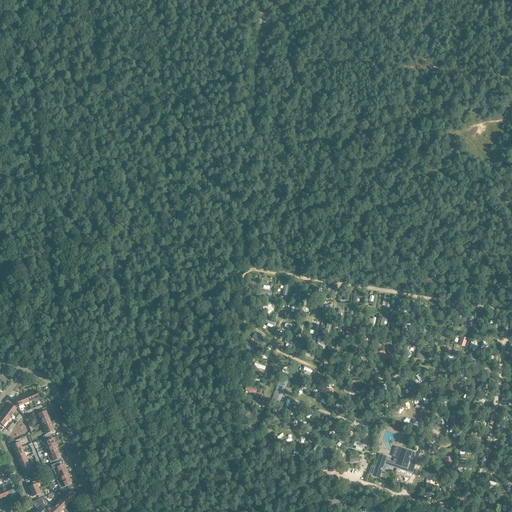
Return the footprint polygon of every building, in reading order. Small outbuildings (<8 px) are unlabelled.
[(257,282),(253,281),(249,280),(248,288),(251,289),(250,293),(254,294),(257,282)] [(312,294),(312,296),(321,297),(322,289),(315,288),(314,294),(312,294)] [(345,297),(345,300),(349,301),(351,290),(346,290),(346,291),(343,291),(342,296),(345,297)] [(265,305),(262,307),(269,314),(274,309),(269,303),(266,306),(265,305)] [(321,308),(318,307),(319,304),(315,303),(312,312),(317,313),(317,312),(320,313),(321,308)] [(254,307),(251,309),(259,318),(261,315),(254,307)] [(447,310),(443,309),(440,323),(443,324),(444,320),(448,321),(449,317),(445,316),(447,310)] [(266,318),(265,322),(268,323),(267,326),(270,327),(270,326),(272,327),(273,325),(274,326),(275,326),(276,322),(266,318)] [(331,323),(328,323),(326,328),(325,328),(324,330),(321,329),(320,335),(327,336),(331,323)] [(265,340),(255,333),(252,337),(262,344),(265,340)] [(458,345),(465,347),(467,338),(461,337),(458,345)] [(313,348),(304,345),(302,349),(301,352),(309,355),(310,352),(312,353),(313,348)] [(388,358),(384,350),(377,353),(381,362),(388,358)] [(363,364),(362,362),(363,361),(362,360),(364,359),(362,356),(359,357),(358,354),(354,356),(358,366),(363,364)] [(324,365),(325,365),(324,368),(330,370),(331,367),(335,368),(336,363),(325,361),(324,365)] [(423,375),(418,381),(421,384),(426,378),(423,375)] [(465,385),(465,377),(464,377),(461,377),(457,378),(458,386),(465,385)] [(274,392),(271,401),(279,404),(283,394),(284,392),(284,391),(285,387),(289,388),(291,382),(288,381),(280,378),(275,392),(274,392)] [(409,383),(410,385),(408,387),(410,391),(413,389),(414,392),(418,390),(413,381),(409,383)] [(319,382),(316,386),(315,386),(314,388),(315,389),(313,392),(316,394),(322,384),(319,382)] [(36,390),(31,392),(34,400),(39,398),(36,390)] [(254,399),(255,391),(245,390),(244,394),(249,395),(248,398),(254,399)] [(31,392),(26,394),(29,402),(34,400),(31,392)] [(29,402),(26,394),(21,396),(24,404),(29,402)] [(367,394),(362,402),(367,405),(372,398),(367,394)] [(481,394),(479,398),(488,402),(490,399),(481,394)] [(22,405),(24,404),(21,396),(15,398),(19,406),(22,405)] [(10,403),(6,407),(13,413),(16,409),(10,403)] [(13,413),(6,407),(3,412),(10,417),(13,413)] [(247,420),(247,418),(250,419),(252,416),(250,415),(251,412),(250,412),(250,410),(246,408),(242,418),(247,420)] [(40,410),(35,412),(35,414),(36,414),(38,414),(40,419),(48,416),(46,410),(42,412),(40,410)] [(498,415),(502,416),(502,419),(507,420),(508,414),(499,411),(498,415)] [(3,412),(0,415),(0,416),(7,421),(10,417),(3,412)] [(450,418),(450,422),(461,424),(463,416),(455,415),(455,419),(450,418)] [(48,416),(40,419),(42,424),(50,421),(48,416)] [(50,421),(42,424),(44,429),(52,426),(50,421)] [(46,434),(44,435),(45,438),(51,435),(50,433),(54,431),(52,426),(44,429),(46,434)] [(42,439),(41,440),(44,447),(47,446),(55,443),(53,438),(52,438),(51,435),(45,438),(42,439)] [(16,443),(11,445),(13,450),(22,447),(19,442),(22,441),(21,438),(16,440),(15,441),(16,443)] [(55,443),(47,446),(48,448),(49,451),(57,448),(55,443)] [(22,447),(13,450),(15,455),(24,452),(22,447)] [(50,454),(47,455),(48,458),(51,456),(59,453),(57,448),(49,451),(50,454)] [(372,466),(370,473),(371,475),(373,475),(373,476),(380,478),(384,464),(387,465),(412,474),(416,462),(410,459),(410,458),(412,459),(413,457),(414,457),(415,453),(402,448),(401,448),(402,449),(397,463),(386,460),(387,456),(380,454),(375,468),(372,466)] [(24,452),(15,455),(18,460),(26,457),(24,452)] [(51,456),(48,458),(51,466),(58,463),(59,462),(58,460),(61,458),(59,453),(51,456)] [(498,457),(494,455),(489,463),(493,465),(498,457)] [(26,457),(18,460),(20,465),(28,462),(26,457)] [(28,462),(20,465),(22,470),(30,467),(28,462)] [(51,466),(49,466),(50,469),(53,468),(55,473),(66,469),(64,464),(63,464),(60,465),(59,462),(58,463),(51,466)] [(30,467),(22,470),(24,476),(28,474),(30,476),(35,474),(34,471),(32,472),(30,467)] [(66,469),(55,473),(57,478),(60,477),(68,474),(66,469)] [(61,479),(57,481),(58,484),(70,479),(68,474),(60,477),(61,479)] [(488,484),(496,486),(495,488),(498,489),(498,487),(499,487),(501,480),(490,477),(488,484)] [(33,485),(28,487),(31,492),(39,489),(37,483),(39,482),(38,479),(32,482),(33,485)] [(58,484),(60,489),(67,486),(71,484),(72,484),(70,479),(58,484)] [(11,485),(8,486),(6,487),(9,495),(14,493),(11,485)] [(6,487),(3,488),(1,489),(4,498),(9,495),(6,487)] [(39,489),(31,492),(33,497),(37,495),(38,498),(44,495),(43,493),(41,493),(39,489)] [(65,491),(63,493),(65,495),(71,502),(75,498),(74,497),(76,495),(72,490),(69,492),(67,494),(65,491)] [(63,493),(61,495),(63,497),(61,499),(68,505),(71,502),(65,495),(63,493)] [(385,497),(383,503),(389,505),(391,499),(385,497)] [(39,499),(35,500),(36,500),(38,502),(38,503),(40,505),(45,510),(46,511),(58,511),(54,507),(52,509),(49,507),(48,508),(40,500),(39,499)] [(61,499),(58,503),(64,509),(68,505),(61,499)] [(332,499),(331,505),(341,507),(342,501),(332,499)] [(486,504),(487,504),(486,505),(496,508),(498,502),(487,499),(486,504)] [(56,501),(52,505),(54,507),(58,511),(60,511),(64,509),(58,503),(56,501)] [(38,510),(35,511),(45,511),(46,511),(45,510),(40,505),(38,503),(37,504),(35,506),(38,510)]
